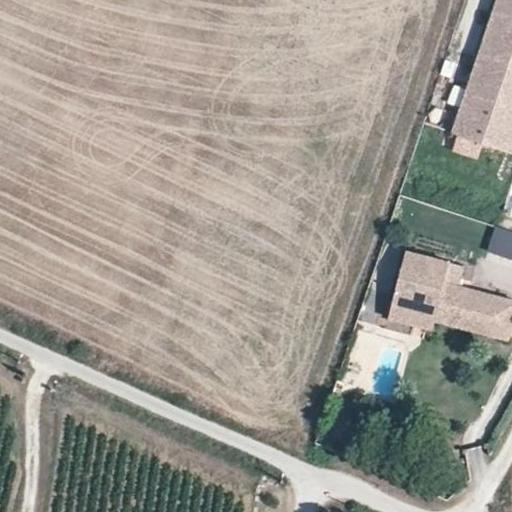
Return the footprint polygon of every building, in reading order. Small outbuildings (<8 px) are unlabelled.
[(508,152),(511,141),(511,0),(493,0),(450,133),(455,134),(480,143),(508,152)] [(475,156),(480,143),(455,134),(450,148),(475,156)] [(390,302),(434,315),(437,305),(510,327),(511,321),(511,302),(458,287),(463,267),(404,251),(390,302)] [(390,302),(386,314),(430,328),(433,320),(434,315),(390,302)] [(434,315),(433,320),(506,341),(510,327),(437,305),(434,315)]
